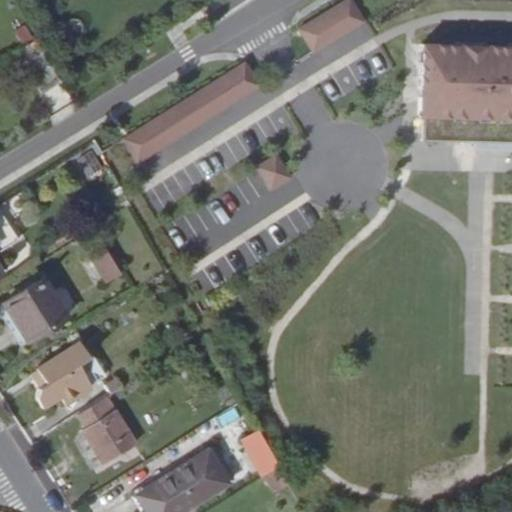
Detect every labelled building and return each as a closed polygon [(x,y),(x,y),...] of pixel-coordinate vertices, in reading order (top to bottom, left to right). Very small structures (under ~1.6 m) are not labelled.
[(348,0),(345,0),(298,29),(312,53),(362,22),(348,0)] [(24,64),(44,52),(37,39),(16,52),(24,64)] [(511,46),(420,44),(418,116),(421,116),(421,141),(511,143),(511,46)] [(243,63),(123,139),(136,163),(257,87),(243,63)] [(58,83),(39,94),(49,112),(69,101),(58,83)] [(275,155),(256,167),(270,190),(289,178),(275,155)] [(125,197),(120,201),(125,208),(130,205),(125,197)] [(186,269),(203,296),(257,264),(239,236),(186,269)] [(107,284),(120,275),(104,249),(90,257),(107,284)] [(27,341),(67,316),(43,279),(3,303),(27,341)] [(92,357),(91,357),(81,340),(36,367),(38,370),(46,383),(42,385),(37,396),(43,406),(62,396),(64,398),(88,383),(89,385),(104,377),(92,357)] [(46,383),(38,370),(33,372),(42,385),(46,383)] [(89,385),(88,383),(64,398),(67,404),(91,389),(89,385)] [(135,445),(106,398),(75,417),(104,464),(135,445)] [(262,477),(278,467),(257,430),(240,441),(262,477)] [(147,511),(180,511),(233,479),(213,448),(137,495),(147,511)] [(278,467),(262,477),(273,492),(288,484),(278,467)]
